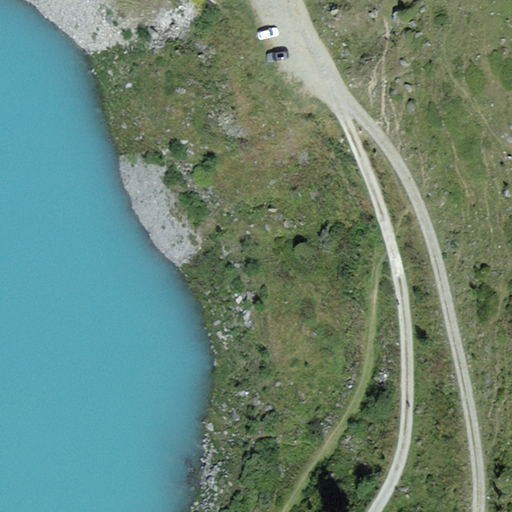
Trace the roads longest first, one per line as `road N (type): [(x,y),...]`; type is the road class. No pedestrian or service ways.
road 1 (track): [(331,87),(388,148),(431,241),(465,389),(477,511)]
road 2 (track): [(331,87),(381,214),(405,331),(402,450),(373,511)]
